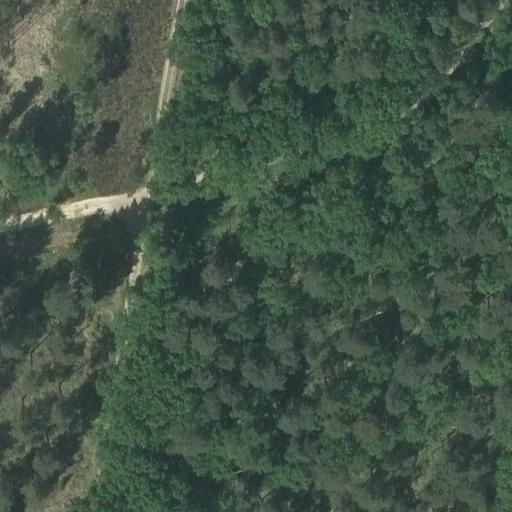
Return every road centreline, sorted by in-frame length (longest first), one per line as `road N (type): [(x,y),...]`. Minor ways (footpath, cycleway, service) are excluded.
road 1 (track): [(147,192),(350,145),(382,129),(431,96),(507,0)]
road 2 (track): [(147,192),(99,511)]
road 3 (track): [(181,0),(147,192)]
road 4 (track): [(0,226),(147,192)]
